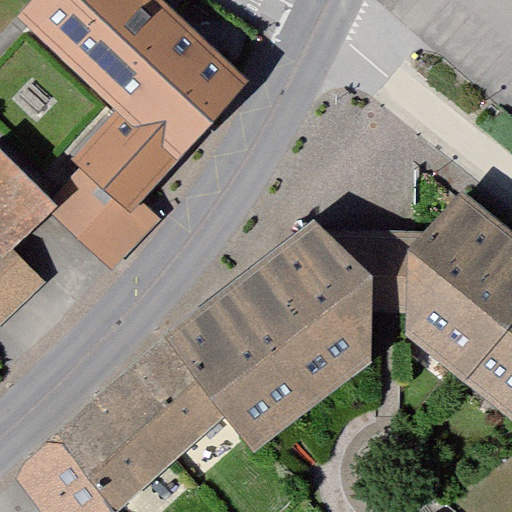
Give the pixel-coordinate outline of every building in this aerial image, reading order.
[(237,67),(162,0),(1,0),(0,2),(0,10),(103,103),(57,154),(76,172),(114,206),(128,191),(237,67)] [(0,240),(39,196),(0,161),(0,240)] [(156,216),(128,191),(114,206),(76,172),(40,212),(106,271),(156,216)] [(511,228),(457,185),(386,237),(392,330),(511,425),(511,228)] [(351,262),(303,212),(153,329),(240,443),(355,359),(351,262)] [(0,316),(33,284),(0,251),(0,316)] [(106,498),(192,423),(130,351),(43,428),(106,498)] [(90,511),(106,498),(43,428),(0,465),(41,511),(90,511)]
